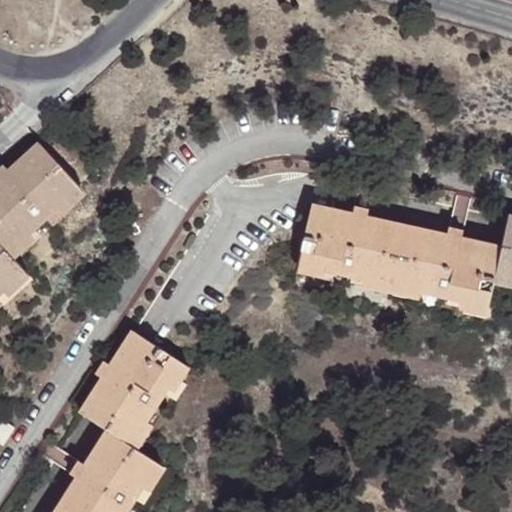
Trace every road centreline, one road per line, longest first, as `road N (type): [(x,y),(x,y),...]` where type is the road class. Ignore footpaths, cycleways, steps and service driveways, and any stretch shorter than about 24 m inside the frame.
road 1 (residential): [(511,182),(298,137),(248,140),(215,155),(195,172),(0,469)]
road 2 (residential): [(149,0),(104,45),(48,73)]
